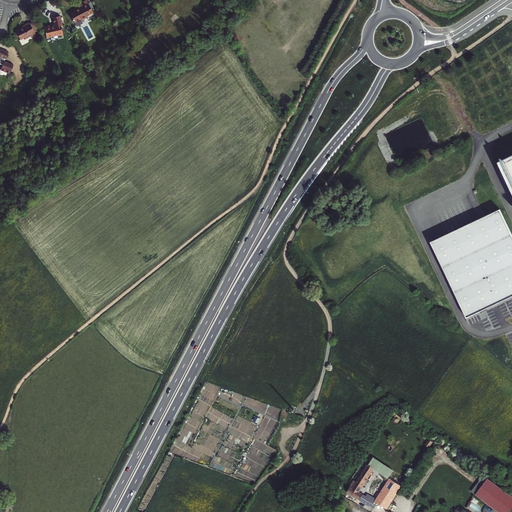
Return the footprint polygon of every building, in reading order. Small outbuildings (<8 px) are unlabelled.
[(78,7),(79,8),(75,10),(74,9),(69,11),(76,26),(83,22),(82,20),(89,17),(88,15),(92,13),(93,12),(86,0),(85,0),(77,4),(78,7)] [(57,36),(62,35),(60,25),(62,24),(60,15),(52,17),(53,25),(51,26),(50,25),(43,26),(46,37),(57,35),(57,36)] [(33,21),(30,23),(34,32),(38,30),(33,21)] [(30,23),(29,22),(22,25),(23,27),(16,31),(16,32),(19,37),(20,39),(25,37),(25,38),(32,35),(34,38),(37,36),(34,32),(30,23)] [(5,60),(8,51),(1,48),(0,50),(0,56),(1,57),(0,59),(0,68),(1,69),(1,70),(10,73),(13,64),(5,60)] [(511,155),(498,162),(511,190),(511,235),(500,210),(486,216),(431,242),(466,318),(511,296),(511,155)] [(346,492),(360,500),(363,494),(359,492),(373,469),(388,478),(393,470),(373,457),(366,468),(365,468),(356,482),(354,480),(346,492)] [(498,511),(509,511),(511,509),(511,508),(511,497),(483,475),(459,504),(458,503),(454,508),(456,509),(453,511),(461,511),(463,510),(466,511),(470,511),(480,498),(498,511)] [(389,479),(375,501),(386,508),(400,486),(395,482),(389,479)]
